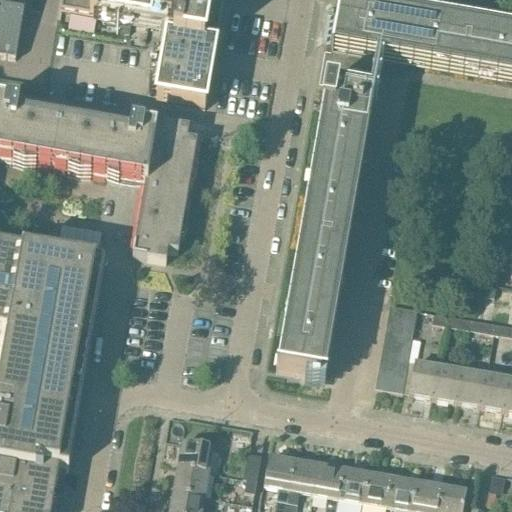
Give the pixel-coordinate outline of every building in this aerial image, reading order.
[(0,0),(0,60),(15,63),(25,0),(0,0)] [(62,0),(60,16),(154,33),(155,27),(180,31),(177,50),(171,49),(161,106),(204,114),(215,54),(213,53),(216,37),(217,38),(223,0),(62,0)] [(275,375),(325,384),(326,382),(320,382),(376,60),(511,84),(511,44),(340,15),(341,9),(339,8),(330,58),(341,60),(335,93),(325,91),(321,113),(327,115),(281,375),(276,374),(275,375)] [(0,164),(107,183),(145,189),(143,201),(135,246),(132,263),(165,268),(167,257),(177,259),(197,147),(187,146),(189,134),(155,128),(153,137),(130,134),(129,142),(117,140),(119,125),(43,111),(42,117),(40,126),(26,124),(16,122),(18,114),(0,111),(0,164)] [(511,194),(503,193),(501,207),(511,209),(511,201),(511,194)] [(499,217),(496,231),(506,233),(509,219),(499,217)] [(495,241),(492,255),(502,256),(504,243),(495,241)] [(0,511),(51,511),(57,484),(58,475),(65,476),(68,477),(68,476),(85,377),(104,270),(0,251),(0,511)] [(490,264),(488,278),(498,280),(500,266),(490,264)] [(496,290),(486,288),(483,302),(493,304),(496,290)] [(387,323),(414,328),(416,316),(390,312),(387,323)] [(445,332),(447,322),(433,319),(432,329),(445,332)] [(385,335),(412,340),(414,328),(387,323),(385,335)] [(457,323),(455,333),(469,336),(470,326),(457,323)] [(480,328),(479,337),(492,340),(494,330),(480,328)] [(511,333),(504,332),(502,342),(511,343),(511,333)] [(383,347),(410,352),(412,340),(385,335),(383,347)] [(381,359),(408,364),(410,352),(383,347),(381,359)] [(379,371),(406,375),(408,364),(381,359),(379,371)] [(433,404),(438,373),(414,368),(408,400),(433,404)] [(377,383),(404,387),(406,375),(379,371),(377,383)] [(438,373),(433,404),(456,408),(462,377),(438,373)] [(462,377),(456,408),(480,413),(485,381),(462,377)] [(485,381),(480,413),(504,417),(509,385),(485,381)] [(404,387),(377,383),(375,394),(402,399),(404,387)] [(182,448),(177,473),(208,478),(212,453),(182,448)] [(246,485),(256,487),(261,461),(247,459),(242,484),(246,485)] [(268,463),(263,494),(278,496),(276,507),(286,509),(287,498),(293,467),(268,463)] [(287,498),(286,509),(297,511),(298,500),(312,502),(318,472),(293,467),(287,498)] [(318,472),(312,502),(327,505),(325,511),(336,511),(338,507),(337,506),(342,476),(318,472)] [(204,503),(208,478),(177,473),(173,498),(204,503)] [(366,480),(342,476),(337,506),(338,507),(361,511),(366,480)] [(386,511),(391,484),(366,480),(361,511),(368,511),(386,511)] [(411,511),(416,489),(391,484),(386,511),(411,511)] [(256,487),(246,485),(244,497),(254,499),(256,487)] [(416,489),(411,511),(437,511),(441,493),(416,489)] [(441,493),(437,511),(463,511),(466,497),(441,493)] [(173,498),(170,511),(202,511),(204,503),(173,498)]
